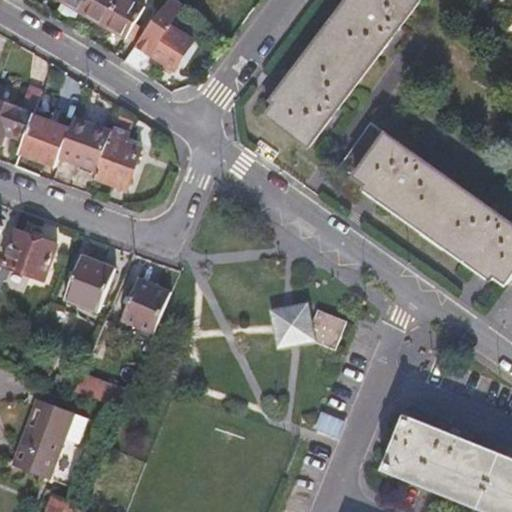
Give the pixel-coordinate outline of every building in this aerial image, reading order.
[(145,8),(131,0),(61,0),(67,3),(127,39),(128,37),(135,25),(145,8)] [(177,0),(170,0),(138,45),(147,51),(166,64),(163,69),(169,73),(172,68),(176,71),(195,42),(169,25),(183,5),(177,0)] [(422,0),(349,0),(346,4),(350,8),(298,76),(294,72),(289,79),(285,85),(289,88),(277,104),(268,116),(310,148),(422,0)] [(350,8),(346,4),(294,72),(298,76),(350,8)] [(141,28),(135,25),(128,37),(134,40),(141,28)] [(230,42),(226,38),(216,51),(221,55),(230,42)] [(205,45),(200,42),(196,48),(201,51),(205,45)] [(6,88),(0,85),(0,142),(1,143),(6,129),(24,136),(33,113),(40,92),(29,88),(21,107),(1,99),(6,88)] [(289,88),(285,85),(273,100),(277,104),(289,88)] [(24,136),(19,148),(56,163),(59,154),(70,127),(33,113),(24,136)] [(113,130),(74,114),(70,127),(59,154),(98,169),(113,130)] [(118,116),(113,130),(98,169),(96,174),(125,185),(139,148),(125,143),(133,122),(118,116)] [(511,278),(511,225),(372,124),(341,166),(368,186),(384,197),(381,202),(394,211),(397,206),(467,256),(463,261),(475,270),(479,265),(495,276),(507,285),(511,278)] [(381,202),(384,197),(368,186),(365,190),(381,202)] [(394,211),(463,261),(467,256),(397,206),(394,211)] [(54,244),(17,230),(4,263),(41,277),(54,244)] [(113,267),(80,254),(63,298),(96,311),(113,267)] [(475,270),(491,281),(495,276),(479,265),(475,270)] [(154,332),(170,291),(138,278),(121,319),(154,332)] [(334,349),(346,320),(319,308),(307,338),(334,349)] [(128,391),(84,374),(78,391),(121,408),(126,395),(128,391)] [(34,424),(44,400),(37,397),(28,422),(34,424)] [(66,409),(44,400),(34,424),(28,422),(12,463),(47,476),(62,435),(57,433),(66,409)] [(72,411),(66,409),(57,433),(62,435),(72,411)] [(511,511),(511,457),(405,415),(382,472),(483,511),(511,511)] [(78,511),(82,503),(52,491),(43,511),(78,511)]
